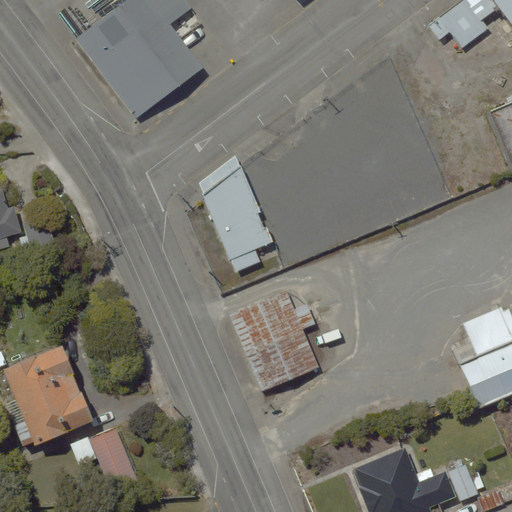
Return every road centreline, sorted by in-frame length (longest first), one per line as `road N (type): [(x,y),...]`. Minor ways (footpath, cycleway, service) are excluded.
road 1 (residential): [(121,187),(256,511)]
road 2 (residential): [(121,187),(372,0)]
road 3 (residential): [(0,23),(121,187)]
